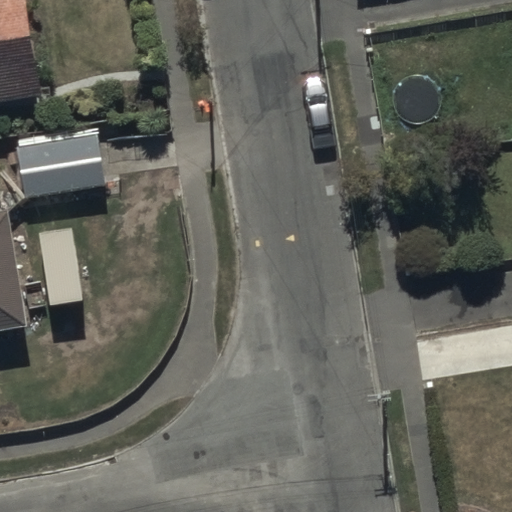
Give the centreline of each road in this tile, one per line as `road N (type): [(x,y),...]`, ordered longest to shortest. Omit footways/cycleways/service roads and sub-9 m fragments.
road 1 (residential): [(261,0),(338,465)]
road 2 (residential): [(338,465),(58,511)]
